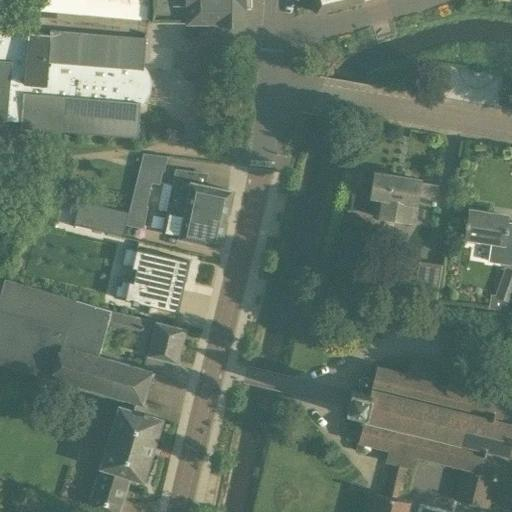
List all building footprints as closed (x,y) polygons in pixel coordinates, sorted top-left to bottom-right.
[(56,12),(56,0),(30,0),(30,9),(31,10),(31,9),(56,12)] [(148,0),(148,24),(192,24),(218,24),(218,26),(244,25),(244,9),(246,9),(245,0),(148,0)] [(311,0),(315,13),(326,10),(364,1),(363,0),(364,0),(311,0)] [(0,120),(21,122),(20,129),(136,139),(138,117),(146,33),(145,33),(144,39),(116,36),(116,35),(115,35),(115,36),(87,34),(87,32),(86,32),(86,34),(51,31),(51,29),(50,29),(49,40),(3,36),(5,18),(0,18),(0,120)] [(128,213),(125,224),(143,228),(148,206),(146,206),(151,183),(159,184),(162,171),(164,171),(166,156),(143,153),(139,169),(133,195),(128,213)] [(413,223),(417,202),(434,205),(437,186),(419,184),(420,179),(374,173),(370,198),(375,198),(372,217),(413,223)] [(161,236),(183,240),(182,242),(192,244),(192,242),(220,248),(232,191),(190,182),(188,191),(171,187),(161,236)] [(125,224),(128,213),(71,200),(70,207),(77,209),(76,214),(73,225),(118,235),(122,236),(125,224)] [(511,223),(506,223),(507,217),(469,211),(464,239),(490,243),(487,262),(509,266),(511,257),(511,223)] [(147,314),(176,320),(177,316),(175,316),(183,281),(185,282),(190,262),(140,251),(129,301),(133,302),(133,304),(138,305),(138,303),(149,306),(147,314)] [(507,303),(511,288),(511,271),(504,269),(494,298),(507,303)] [(175,362),(183,330),(132,318),(102,309),(3,279),(0,292),(0,364),(50,380),(50,379),(141,406),(152,373),(97,357),(99,350),(106,327),(152,339),(149,355),(175,362)] [(511,398),(433,380),(436,367),(409,361),(406,374),(376,366),(372,384),(368,379),(363,378),(358,381),(356,387),(360,392),(350,389),(344,411),(364,415),(357,443),(356,449),(359,453),(365,455),(370,452),(372,446),(387,450),(384,462),(393,464),(385,496),(395,499),(403,466),(412,468),(414,457),(461,469),(454,500),(487,508),(495,478),(503,478),(508,456),(511,457),(511,398)] [(119,407),(106,449),(100,468),(103,468),(100,479),(97,478),(87,508),(98,511),(117,511),(128,476),(142,481),(161,421),(139,414),(119,407)] [(407,511),(410,503),(395,499),(385,496),(375,494),(370,511),(407,511)]
